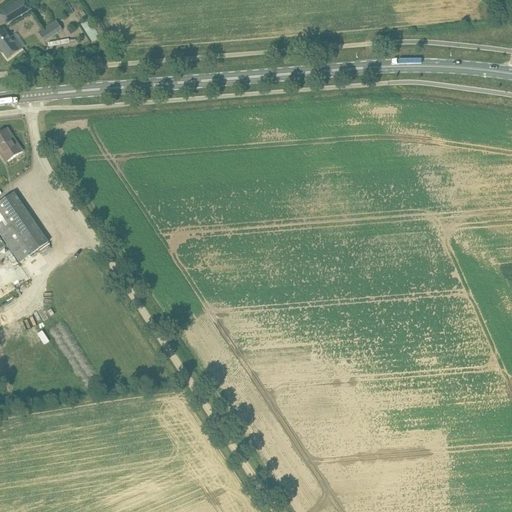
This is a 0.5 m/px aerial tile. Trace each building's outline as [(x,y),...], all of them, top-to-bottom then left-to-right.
[(29,10),(23,0),(17,0),(0,10),(0,16),(5,25),(24,14),(24,13),(29,10)] [(64,7),(69,15),(73,12),(68,4),(64,7)] [(56,21),(38,33),(44,42),(62,31),(56,21)] [(10,38),(3,29),(0,30),(0,49),(8,59),(23,48),(13,36),(10,38)] [(7,129),(0,133),(0,152),(6,162),(22,152),(7,129)] [(0,236),(19,263),(48,243),(13,193),(0,202),(0,236)]
